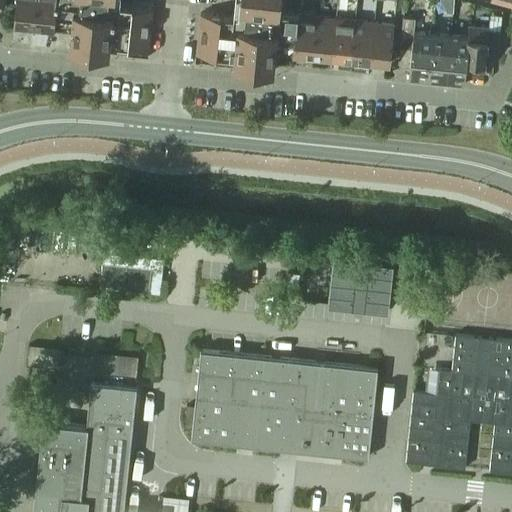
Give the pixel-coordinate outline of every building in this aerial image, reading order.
[(16,0),(14,24),(34,26),(36,0),(16,0)] [(55,0),(36,0),(34,26),(53,28),(55,0)] [(55,0),(53,28),(71,30),(69,49),(109,53),(110,45),(114,4),(114,0),(55,0)] [(294,53),(298,13),(280,11),(280,0),(240,0),(239,17),(234,57),(233,66),(274,71),(276,51),(294,53)] [(129,46),(133,6),(114,4),(110,45),(129,46)] [(133,6),(129,46),(149,48),(153,8),(133,6)] [(216,55),(220,15),(200,13),(196,53),(216,55)] [(298,13),(294,53),(313,55),(317,15),(298,13)] [(220,15),(216,55),(234,57),(239,17),(220,15)] [(313,55),(332,57),(336,17),(317,15),(313,55)] [(402,25),(414,27),(415,17),(403,16),(402,25)] [(332,57),(351,59),(355,19),(336,17),(332,57)] [(370,61),(374,21),(355,19),(351,59),(370,61)] [(394,23),(374,21),(370,61),(390,63),(394,23)] [(413,36),(414,31),(414,27),(402,25),(401,35),(413,36)] [(465,72),(465,73),(483,74),(486,53),(498,54),(500,30),(488,29),(488,27),(468,25),(467,37),(468,37),(464,72),(465,72)] [(413,36),(412,49),(411,58),(399,56),(398,65),(410,67),(408,79),(427,81),(432,33),(414,31),(413,36)] [(450,35),(432,33),(427,81),(445,83),(450,35)] [(401,35),(400,48),(412,49),(413,36),(401,35)] [(467,37),(450,35),(445,83),(464,85),(465,73),(465,72),(464,72),(468,37),(467,37)] [(411,58),(412,49),(400,48),(399,56),(411,58)] [(333,256),(328,304),(388,310),(393,262),(333,256)] [(102,262),(99,286),(149,291),(151,267),(102,262)] [(455,335),(452,370),(439,369),(437,392),(413,389),(413,393),(406,461),(427,463),(465,467),(470,420),(495,422),(489,470),(511,472),(511,375),(510,376),(511,360),(511,340),(455,334),(455,335)] [(192,429),(191,439),(215,441),(253,445),(279,448),(296,450),(332,453),(343,455),(368,457),(374,404),(374,402),(377,368),(371,367),(368,367),(272,357),(270,357),(252,355),(201,349),(200,359),(198,377),(195,402),(195,403),(192,429)] [(131,380),(116,378),(115,384),(91,382),(86,426),(42,421),(32,511),(123,511),(136,387),(131,386),(131,380)]
